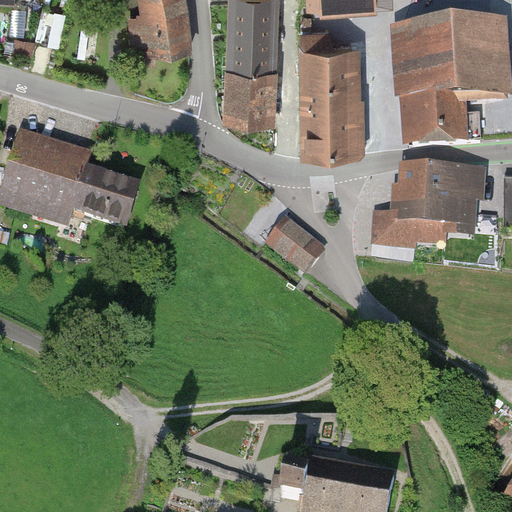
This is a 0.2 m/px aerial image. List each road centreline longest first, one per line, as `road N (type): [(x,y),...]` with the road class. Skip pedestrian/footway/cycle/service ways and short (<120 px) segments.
road 1 (tertiary): [(511,155),(327,173),(286,169),(194,134)]
road 2 (residential): [(0,323),(109,385),(167,440),(254,472)]
road 3 (track): [(365,347),(414,382),(450,434),(471,511)]
road 4 (tertiary): [(194,134),(0,79)]
road 5 (residential): [(197,0),(203,91),(194,134)]
